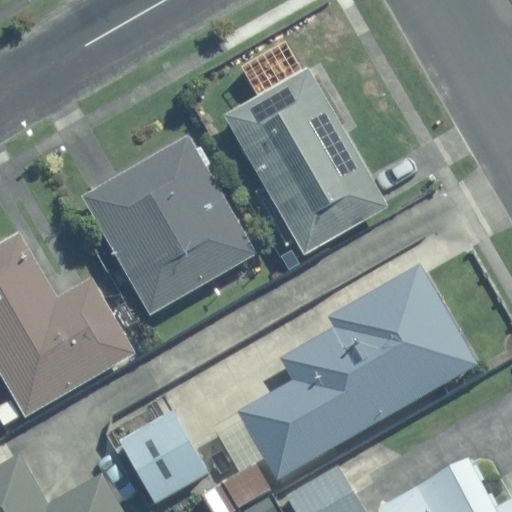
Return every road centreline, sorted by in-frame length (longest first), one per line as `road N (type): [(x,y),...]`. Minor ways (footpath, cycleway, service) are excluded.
road 1 (residential): [(162,0),(0,91)]
road 2 (residential): [(446,0),(511,113)]
